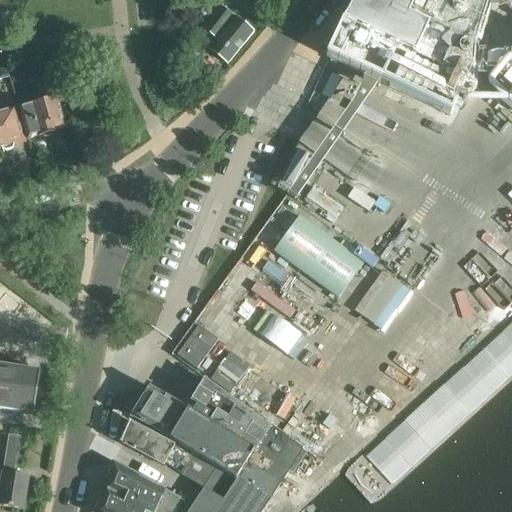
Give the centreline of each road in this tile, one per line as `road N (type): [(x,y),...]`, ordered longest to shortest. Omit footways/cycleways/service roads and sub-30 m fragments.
road 1 (tertiary): [(62,511),(112,256),(135,201)]
road 2 (tertiary): [(135,201),(317,0)]
road 3 (unclassified): [(135,201),(91,191),(0,215)]
